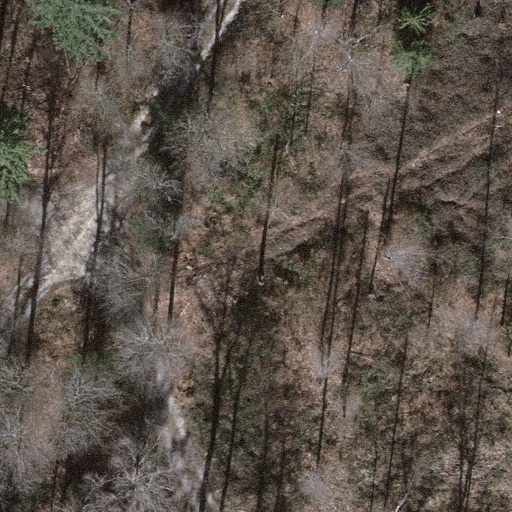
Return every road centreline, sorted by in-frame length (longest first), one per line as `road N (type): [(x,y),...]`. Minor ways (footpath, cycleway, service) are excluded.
road 1 (track): [(0,185),(89,225),(204,511)]
road 2 (track): [(235,0),(89,225),(0,312)]
